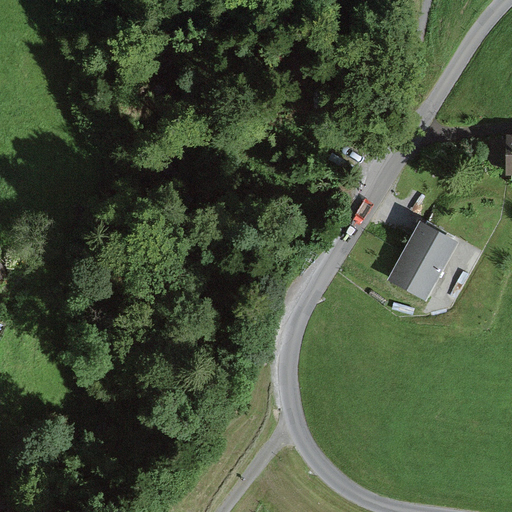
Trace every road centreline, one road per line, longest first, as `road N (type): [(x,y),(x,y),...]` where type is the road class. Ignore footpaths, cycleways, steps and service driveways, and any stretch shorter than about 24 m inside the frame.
road 1 (unclassified): [(430,511),(352,491),(320,463),(294,421),(288,360),(294,323),(383,174),(511,0)]
road 2 (track): [(428,0),(383,174)]
